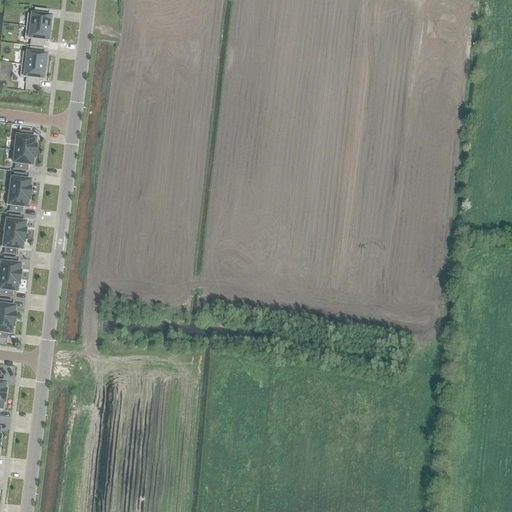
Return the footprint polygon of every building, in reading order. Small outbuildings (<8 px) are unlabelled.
[(26,27),(50,30),(51,23),(50,23),(51,18),(47,17),(48,11),(35,10),(34,16),(27,15),(26,27)] [(30,46),(43,48),(44,42),(48,42),(48,37),(49,37),(50,30),(26,27),(24,39),(31,40),(30,46)] [(23,53),(21,66),(46,69),(46,62),(45,61),(46,56),(42,56),(43,50),(30,48),(29,54),(23,53)] [(45,76),(46,69),(21,66),(20,78),(26,79),(25,85),(38,86),(39,80),(43,81),(44,76),(45,76)] [(14,138),(13,151),(35,154),(36,147),(34,147),(35,140),(31,140),(32,134),(19,132),(19,138),(14,138)] [(34,160),(35,154),(13,151),(15,152),(13,164),(15,164),(15,170),(27,172),(28,166),(32,166),(33,160),(34,160)] [(7,193),(30,196),(31,189),(29,189),(30,182),(26,182),(26,176),(14,174),(13,180),(12,180),(10,193),(8,192),(7,193)] [(22,208),(27,209),(28,202),(29,202),(30,196),(7,193),(6,206),(10,206),(9,212),(22,214),(22,208)] [(8,222),(4,222),(2,235),(25,238),(26,231),(24,231),(25,224),(21,224),(21,218),(9,216),(8,222)] [(24,244),(25,238),(2,235),(1,248),(5,249),(4,255),(16,256),(17,250),(22,251),(22,244),(24,244)] [(0,277),(20,280),(21,273),(19,273),(20,266),(16,266),(16,260),(4,258),(3,264),(2,264),(0,277),(0,276),(0,277)] [(20,280),(0,277),(0,296),(12,298),(12,292),(17,293),(17,286),(19,286),(20,280)] [(0,320),(14,322),(15,316),(14,315),(15,309),(10,308),(11,302),(0,300),(0,320)] [(14,328),(14,322),(0,320),(0,345),(5,346),(7,334),(11,335),(12,328),(14,328)] [(103,397),(101,409),(123,412),(125,400),(129,401),(130,394),(118,393),(117,399),(103,397)] [(101,409),(100,421),(114,423),(113,428),(126,430),(127,424),(122,423),(123,412),(101,409)] [(98,437),(96,449),(118,451),(120,440),(125,440),(125,434),(113,432),(112,438),(98,437)] [(96,449),(95,460),(109,462),(109,468),(121,470),(122,463),(117,463),(118,451),(96,449)] [(93,476),(91,488),(114,491),(115,479),(120,480),(120,474),(108,472),(107,478),(93,476)] [(259,494),(258,501),(270,502),(272,487),(260,485),(259,494)] [(272,487),(270,502),(281,504),(283,488),(272,487)] [(91,488),(90,500),(104,502),(104,508),(116,509),(117,503),(112,502),(114,491),(91,488)] [(283,488),(281,504),(292,505),(294,489),(283,488)] [(294,489),(292,505),(304,507),(305,500),(306,491),(294,489)] [(235,491),(233,507),(245,509),(247,493),(235,491)] [(247,493),(245,509),(257,510),(258,501),(259,494),(247,493)] [(304,507),(303,511),(315,511),(317,502),(305,500),(304,507)] [(317,502),(315,511),(327,511),(329,503),(317,502)]
